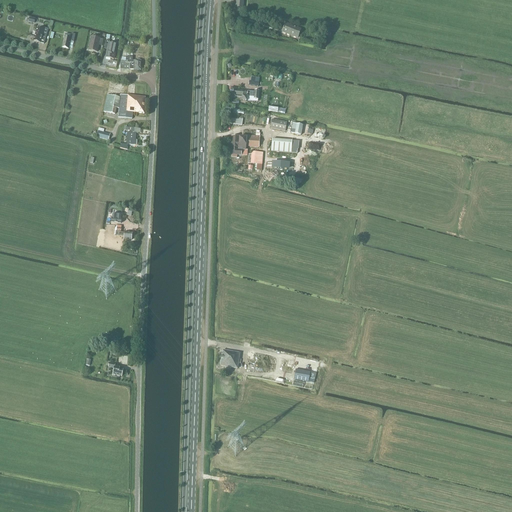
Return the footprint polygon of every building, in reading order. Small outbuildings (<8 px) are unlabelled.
[(244,9),(244,0),(236,0),(235,8),(244,9)] [(298,39),(302,29),(285,23),(282,32),(298,39)] [(43,30),(37,29),(34,41),(44,44),(48,29),(44,28),(43,30)] [(75,34),(72,34),(71,35),(65,34),(64,38),(62,48),(68,49),(70,42),(73,43),(75,34)] [(100,39),(91,37),(88,50),(97,52),(98,46),(102,46),(103,40),(100,39)] [(114,59),(117,45),(109,43),(109,41),(106,40),(104,49),(107,50),(106,58),(114,59)] [(121,62),(121,69),(140,70),(141,61),(140,61),(140,60),(137,60),(137,61),(132,61),(132,57),(126,57),(126,58),(122,57),(122,62),(121,62)] [(258,87),(259,82),(258,82),(258,77),(251,77),(250,81),(249,81),(249,85),(258,87)] [(237,89),(231,88),(230,97),(236,98),(236,96),(242,96),(242,101),(247,102),(247,98),(254,99),(254,100),(258,100),(259,91),(254,91),(254,92),(237,90),(237,89)] [(132,119),(133,113),(144,114),(145,102),(145,98),(128,96),(119,95),(119,98),(107,95),(103,112),(115,115),(116,109),(119,109),(118,118),(132,119)] [(285,131),(287,122),(272,119),(270,128),(285,131)] [(293,124),(292,130),(296,131),(295,134),(301,135),(303,125),(293,124)] [(104,130),(99,128),(98,131),(97,137),(109,141),(111,134),(103,132),(104,130)] [(135,145),(135,134),(135,128),(126,128),(126,131),(129,131),(129,133),(127,133),(127,145),(135,145)] [(230,155),(231,155),(231,157),(237,158),(237,155),(242,155),(247,156),(247,151),(246,150),(246,147),(258,147),(259,148),(260,138),(260,136),(247,135),(247,138),(239,137),(232,136),(231,150),(230,155)] [(272,140),(271,152),(298,153),(298,150),(299,150),(299,141),(272,140)] [(249,154),(248,164),(257,165),(257,171),(262,171),(262,165),(263,153),(252,152),(252,155),(250,154),(249,154)] [(110,224),(120,225),(121,221),(120,221),(121,218),(112,216),(112,220),(111,220),(110,224)] [(237,369),(240,353),(223,350),(220,366),(237,369)] [(255,364),(256,353),(250,352),(248,363),(255,364)] [(119,376),(122,377),(123,370),(119,369),(120,368),(115,367),(115,365),(109,364),(108,368),(114,369),(112,377),(119,378),(119,376)] [(296,370),(294,380),(309,382),(310,372),(296,370)]
